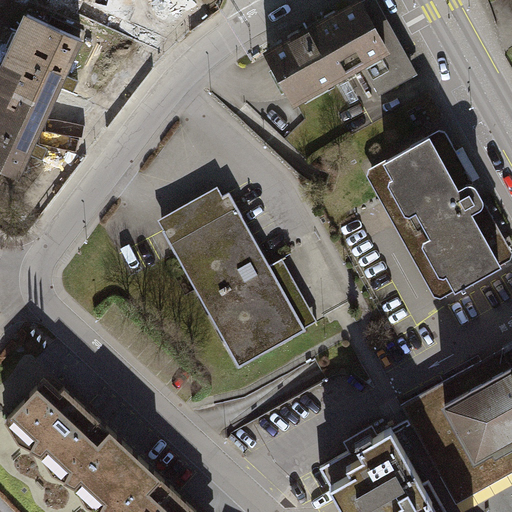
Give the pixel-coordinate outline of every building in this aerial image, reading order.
[(78,0),(77,16),(49,59),(84,88),(151,6),(149,0),(78,0)] [(268,52),(295,99),(363,61),(380,92),(413,74),(371,0),(370,0),(362,5),(360,1),(268,52)] [(0,147),(29,156),(84,88),(49,59),(17,80),(0,81),(0,147)] [(438,132),(372,168),(442,294),(508,258),(479,205),(481,203),(481,198),(474,185),(470,184),(467,184),(438,132)] [(230,210),(223,196),(217,186),(159,219),(172,242),(230,210)] [(171,243),(239,365),(305,328),(304,326),(269,264),(229,193),(223,196),(230,210),(172,242),(171,243)] [(269,264),(304,326),(317,319),(282,257),(269,264)] [(481,360),(401,404),(452,496),(511,462),(511,345),(504,350),(505,353),(484,365),(481,360)] [(74,484),(86,504),(136,452),(64,385),(59,391),(44,377),(5,419),(18,441),(40,452),(52,473),(74,484)] [(354,447),(390,427),(384,417),(348,437),(354,447)] [(320,466),(345,511),(399,511),(430,495),(423,481),(392,426),(390,427),(354,447),(320,466)] [(200,511),(136,452),(86,504),(101,511),(200,511)] [(439,511),(447,511),(429,478),(423,481),(430,495),(439,511)] [(439,511),(430,495),(399,511),(439,511)]
